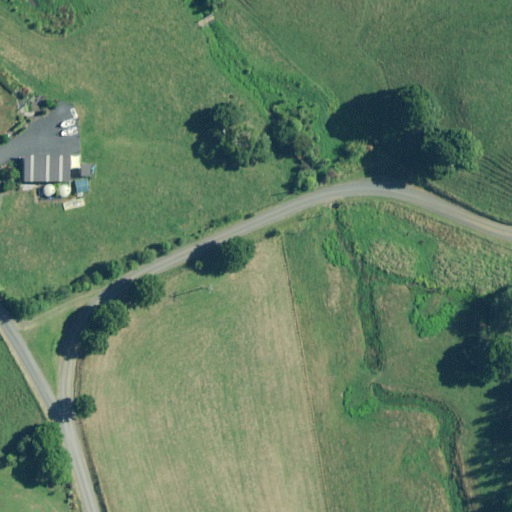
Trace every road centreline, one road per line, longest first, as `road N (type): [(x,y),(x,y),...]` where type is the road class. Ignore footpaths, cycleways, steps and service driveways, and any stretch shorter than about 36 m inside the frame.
road 1 (unclassified): [(511,213),(357,154),(11,318)]
road 2 (unclassified): [(85,511),(11,318)]
